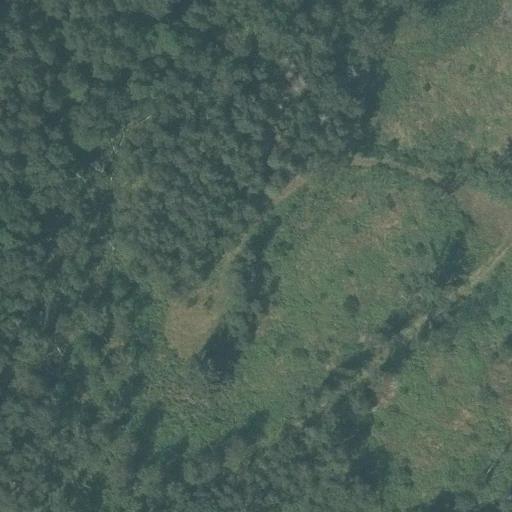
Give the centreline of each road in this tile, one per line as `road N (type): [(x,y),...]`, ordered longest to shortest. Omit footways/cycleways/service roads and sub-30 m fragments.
road 1 (track): [(511,209),(409,163),(351,156),(287,189),(214,293),(192,298),(183,327),(197,352),(216,352),(225,327)]
road 2 (track): [(193,0),(0,188)]
